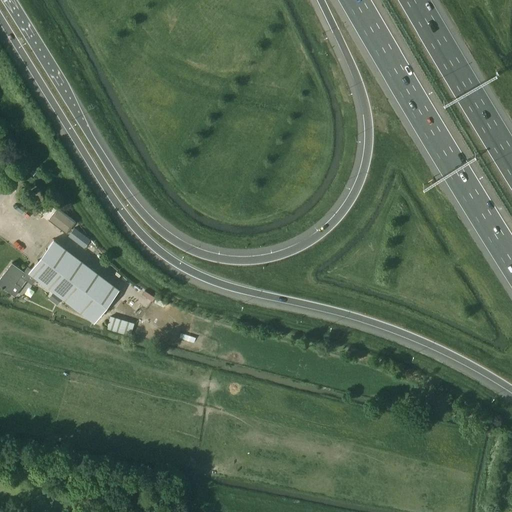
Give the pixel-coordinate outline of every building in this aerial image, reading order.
[(57,208),(48,220),(66,233),(75,221),(57,208)] [(80,232),(74,240),(84,248),(90,240),(80,232)] [(54,239),(29,272),(93,321),(118,288),(54,239)] [(12,263),(0,278),(0,284),(14,296),(21,287),(26,280),(20,276),(24,272),(12,263)] [(134,323),(110,315),(106,329),(130,336),(134,323)] [(194,343),(196,337),(181,331),(179,337),(194,343)]
